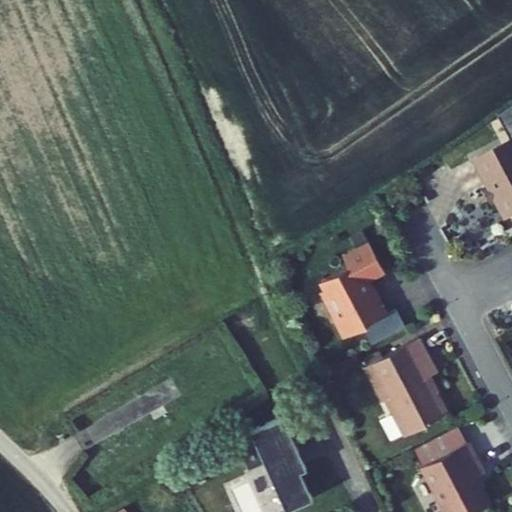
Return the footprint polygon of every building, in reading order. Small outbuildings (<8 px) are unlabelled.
[(511,216),(511,140),(478,157),(492,186),(499,200),(508,219),(511,216)] [(499,200),(492,186),(486,190),(492,203),(499,200)] [(388,264),(374,236),(347,249),(352,259),(325,272),(332,287),(327,289),(335,306),(334,310),(344,330),(368,319),(367,316),(387,306),(374,280),(370,282),(366,275),(388,264)] [(420,333),(365,359),(382,394),(385,392),(403,430),(445,409),(428,372),(437,367),(420,333)] [(307,474),(269,394),(239,409),(275,489),(307,474)] [(463,440),(467,438),(458,420),(454,422),(463,440)] [(482,469),(467,438),(463,440),(454,422),(418,439),(427,457),(420,460),(419,461),(443,511),(463,511),(487,501),(473,473),(482,469)] [(427,457),(418,439),(411,442),(420,460),(427,457)] [(134,511),(126,492),(94,508),(96,511),(134,511)]
